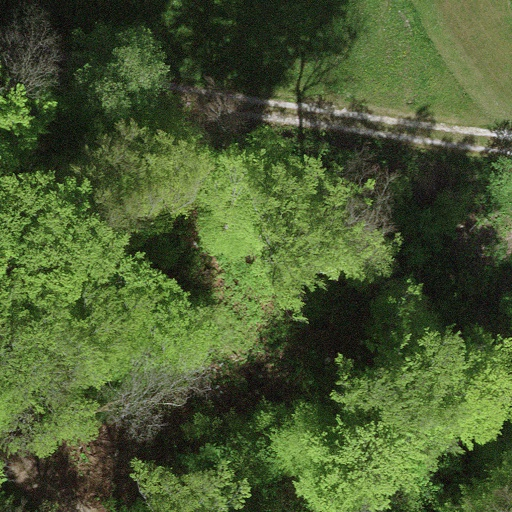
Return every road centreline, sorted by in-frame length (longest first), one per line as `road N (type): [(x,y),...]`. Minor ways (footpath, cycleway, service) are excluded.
road 1 (track): [(511,142),(0,43)]
road 2 (track): [(429,0),(511,111)]
